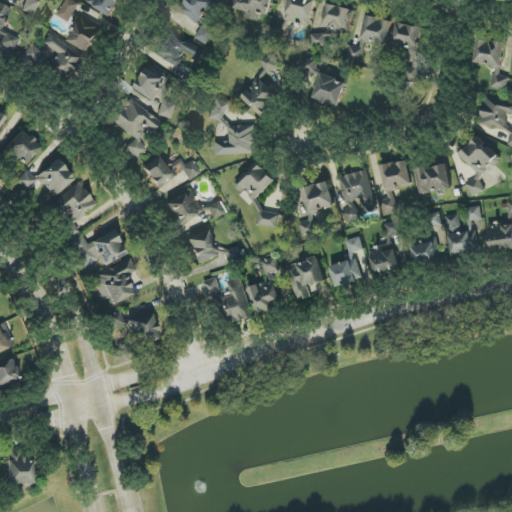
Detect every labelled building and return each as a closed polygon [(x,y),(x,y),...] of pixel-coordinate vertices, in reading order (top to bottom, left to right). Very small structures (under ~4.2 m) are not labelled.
[(18,0),(24,2),(21,10),(35,16),(41,1),(39,0),(18,0)] [(71,22),(78,2),(73,0),(64,0),(58,18),(71,22)] [(88,0),(87,4),(113,17),(120,0),(88,0)] [(189,0),(181,8),(195,23),(215,4),(211,0),(189,0)] [(245,19),(258,22),(260,13),(268,16),(272,0),(237,0),(235,9),(246,12),(245,19)] [(316,0),(314,0),(289,0),(284,20),(309,27),(316,0)] [(11,9),(0,3),(0,49),(10,55),(19,39),(0,29),(11,9)] [(311,45),(328,48),(331,34),(348,37),(354,10),(327,4),(321,31),(314,30),(311,45)] [(392,20),(366,16),(363,41),(389,44),(392,20)] [(69,43),(89,52),(101,26),(80,17),(69,43)] [(218,27),(206,19),(195,37),(207,45),(218,27)] [(393,51),(409,53),(405,78),(415,80),(423,28),(397,23),(393,51)] [(157,54),(183,71),(190,60),(197,64),(204,54),(171,32),(157,54)] [(25,54),(66,82),(83,57),(50,36),(40,51),(31,45),(25,54)] [(505,43),(478,39),(475,64),(495,66),(492,89),(506,90),(508,77),(500,76),(505,43)] [(348,60),(363,62),(366,41),(362,40),(360,47),(350,45),(348,60)] [(241,96),(262,117),(281,97),(263,80),(280,63),(271,55),(262,64),(267,70),(241,96)] [(302,70),(316,72),(318,61),(305,58),(302,70)] [(135,89),(155,102),(158,116),(171,119),(175,103),(169,100),(171,97),(173,87),(168,84),(170,75),(160,73),(149,66),(135,89)] [(346,82),(322,75),(314,99),(339,107),(346,82)] [(511,115),(511,100),(484,96),(480,125),(506,129),(508,115),(511,115)] [(161,122),(128,98),(111,120),(135,138),(126,149),(139,159),(146,148),(137,141),(146,129),(153,134),(161,122)] [(208,117),(223,122),(229,104),(215,99),(208,117)] [(257,154),(256,125),(230,126),(230,142),(216,143),(216,155),(257,154)] [(41,148),(22,130),(5,148),(23,166),(41,148)] [(459,154),(479,175),(466,187),(476,198),(486,188),(478,180),(501,158),(479,135),(459,154)] [(142,167),(157,190),(183,172),(189,181),(201,173),(192,160),(184,166),(180,159),(167,168),(159,156),(142,167)] [(56,197),(74,177),(55,159),(36,179),(26,170),(17,181),(30,193),(40,182),(56,197)] [(386,191),(413,185),(407,160),(381,167),(386,191)] [(237,182),(255,201),(276,181),(259,162),(237,182)] [(418,192),(450,191),(449,165),(417,167),(418,192)] [(364,213),(378,210),(368,170),(341,177),(347,203),(360,199),(364,213)] [(335,207),(329,182),(303,189),(309,214),(335,207)] [(73,224),(97,206),(79,183),(52,204),(68,224),(62,228),(70,238),(78,231),(73,224)] [(177,225),(202,213),(192,190),(166,202),(177,225)] [(379,199),(385,215),(399,210),(393,194),(379,199)] [(212,219),(226,215),(221,200),(207,205),(212,219)] [(258,224),(277,229),(281,215),(261,210),(258,224)] [(309,222),(301,222),(302,236),(316,236),(315,215),(309,215),(309,222)] [(478,230),(462,232),(460,215),(447,216),(451,257),(480,254),(478,230)] [(369,249),(375,275),(400,270),(392,236),(402,234),(399,221),(385,224),(390,244),(369,249)] [(86,244),(83,236),(70,243),(83,269),(100,261),(103,266),(125,255),(114,231),(86,244)] [(189,238),(197,264),(218,258),(209,231),(189,238)] [(349,254),(363,252),(361,238),(347,240),(349,254)] [(412,264),(439,263),(438,243),(411,244),(412,264)] [(234,251),(219,249),(218,256),(233,257),(234,251)] [(267,275),(281,271),(277,257),(263,262),(267,275)] [(326,281),(319,258),(287,268),(298,302),(312,298),(308,287),(326,281)] [(337,289),(364,280),(357,259),(330,267),(337,289)] [(136,271),(131,260),(96,274),(100,284),(99,285),(108,306),(134,295),(125,276),(136,271)] [(253,317),(241,277),(227,281),(231,293),(223,296),(217,278),(204,282),(209,301),(222,297),(231,324),(253,317)] [(258,315),(283,307),(273,277),(248,286),(258,315)] [(110,328),(124,326),(123,312),(109,314),(110,328)] [(126,320),(132,346),(158,340),(153,315),(126,320)] [(0,324),(0,352),(15,346),(4,323),(0,324)] [(0,384),(18,380),(13,358),(0,360),(0,384)] [(8,485),(32,484),(32,454),(23,454),(23,448),(7,448),(8,485)]
